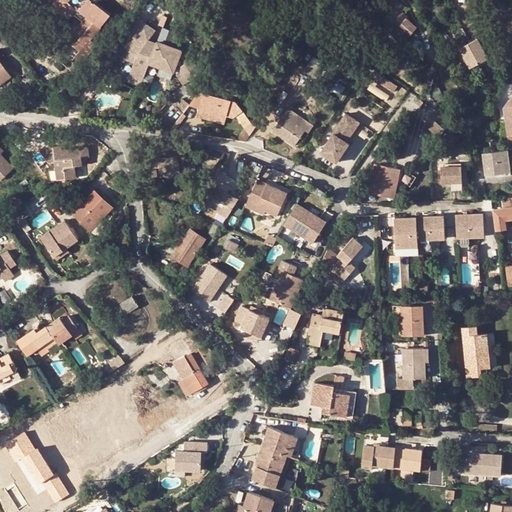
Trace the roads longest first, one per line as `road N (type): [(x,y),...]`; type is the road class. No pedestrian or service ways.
road 1 (residential): [(121,132),(140,263),(246,372),(246,395),(201,511)]
road 2 (residential): [(121,132),(246,148),(347,187)]
road 3 (residential): [(0,108),(121,132)]
road 4 (residential): [(347,187),(349,209),(450,207)]
